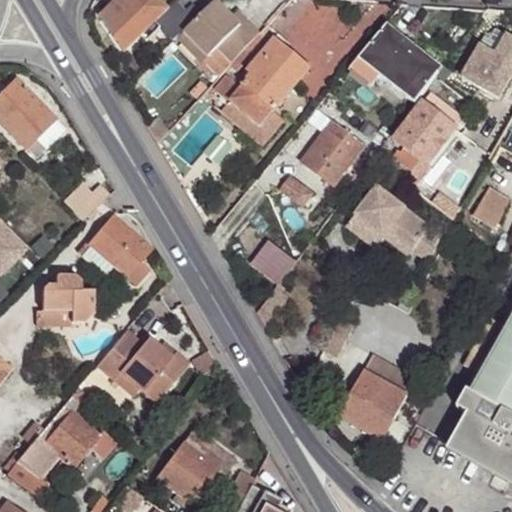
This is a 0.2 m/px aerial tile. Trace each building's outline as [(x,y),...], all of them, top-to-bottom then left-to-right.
[(177,40),(184,33),(201,16),(191,6),(185,12),(175,2),(167,10),(157,0),(119,0),(118,1),(100,19),(124,54),(141,37),(155,23),(160,29),(174,43),(177,40)] [(233,19),(216,1),(201,16),(184,33),(207,58),(208,59),(217,50),(231,64),(245,50),(260,36),(245,22),(240,26),(233,19)] [(240,26),(245,22),(237,13),(233,19),(240,26)] [(146,42),(160,29),(155,23),(141,37),(146,42)] [(405,44),(403,46),(439,74),(442,70),(387,26),(386,28),(405,44)] [(386,28),(383,31),(357,60),(379,78),(414,105),(439,74),(403,46),(405,44),(386,28)] [(203,62),(207,58),(184,33),(177,40),(202,65),(204,63),(203,62)] [(279,35),(274,41),(280,46),(284,40),(279,35)] [(265,42),(260,36),(245,50),(251,56),(265,42)] [(495,57),(479,48),(462,79),(498,101),(511,76),(511,40),(506,37),(495,57)] [(214,91),(222,98),(223,97),(230,103),(261,128),(272,115),(309,70),(280,46),(274,41),(252,66),(257,70),(252,76),(241,89),(226,77),(214,91)] [(203,62),(204,63),(219,77),(230,65),(231,64),(217,50),(208,59),(207,58),(203,62)] [(251,56),(245,50),(231,64),(230,65),(235,71),(251,56)] [(379,78),(357,60),(351,69),(372,86),(379,78)] [(248,72),(252,76),(257,70),(252,66),(248,72)] [(67,131),(17,80),(0,96),(0,124),(25,150),(36,140),(46,151),(67,131)] [(201,83),(192,95),(197,99),(206,87),(201,83)] [(464,120),(430,94),(394,141),(407,152),(428,168),(437,155),(464,120)] [(272,115),(261,128),(230,103),(221,114),(262,148),(283,124),(272,115)] [(148,127),(159,145),(170,133),(157,119),(148,127)] [(365,147),(332,123),(302,164),(334,188),(365,147)] [(433,171),(428,168),(407,152),(398,164),(423,183),(433,171)] [(451,164),(437,155),(428,168),(433,171),(441,177),(451,164)] [(312,195),(290,179),(281,192),(303,208),(312,195)] [(64,203),(73,212),(92,193),(83,184),(64,203)] [(110,195),(100,185),(92,193),(73,212),(83,222),(104,202),(110,195)] [(430,229),(377,188),(355,217),(384,239),(387,234),(412,252),(430,229)] [(511,202),(489,190),(473,218),(495,230),(511,202)] [(375,252),(384,239),(355,217),(345,229),(375,252)] [(147,271),(138,263),(151,250),(113,218),(90,244),(89,245),(111,264),(135,285),(147,271)] [(0,275),(26,250),(0,222),(0,275)] [(430,229),(412,252),(429,264),(442,238),(430,229)] [(407,258),(412,252),(387,234),(384,239),(407,258)] [(259,248),(270,257),(278,247),(266,238),(259,248)] [(87,241),(77,253),(101,275),(111,264),(89,245),(90,244),(87,241)] [(55,276),(55,285),(47,285),(41,290),(42,312),(71,312),(71,324),(84,324),(93,315),(93,293),(80,292),(81,282),(73,276),(55,276)] [(281,306),(270,297),(258,314),(265,327),(281,306)] [(42,312),(42,324),(71,324),(71,312),(42,312)] [(511,319),(470,394),(466,392),(456,410),(467,416),(450,446),(511,480),(511,319)] [(120,374),(138,389),(156,404),(189,365),(175,353),(171,357),(160,348),(148,339),(143,346),(126,332),(96,367),(114,382),(120,374)] [(342,339),(333,334),(325,351),(333,355),(337,347),(342,339)] [(342,349),(346,341),(342,339),(337,347),(342,349)] [(164,344),(160,348),(171,357),(175,353),(164,344)] [(192,361),(204,380),(216,364),(209,351),(192,361)] [(390,417),(395,421),(417,381),(372,357),(338,418),(377,440),(390,417)] [(0,382),(12,367),(0,358),(0,382)] [(120,374),(114,382),(132,397),(138,389),(120,374)] [(75,392),(71,397),(80,404),(83,407),(88,401),(75,392)] [(47,484),(39,478),(58,456),(72,468),(82,455),(88,449),(93,452),(102,460),(116,444),(102,433),(98,437),(71,415),(80,404),(71,397),(56,415),(37,438),(16,463),(6,476),(37,498),(47,484)] [(377,440),(382,443),(395,421),(390,417),(377,440)] [(217,471),(225,476),(236,461),(193,429),(157,479),(177,494),(191,504),(192,504),(217,471)] [(446,453),(511,489),(511,480),(450,446),(446,453)] [(88,449),(82,455),(87,459),(93,452),(88,449)] [(255,480),(240,472),(225,498),(240,507),(251,487),(255,480)] [(287,511),(279,507),(281,503),(251,487),(240,507),(237,511),(287,511)] [(185,511),(191,504),(177,494),(172,501),(185,511)] [(0,511),(19,511),(8,503),(4,507),(0,507),(0,511)] [(279,507),(287,511),(292,511),(293,510),(281,503),(279,507)]
